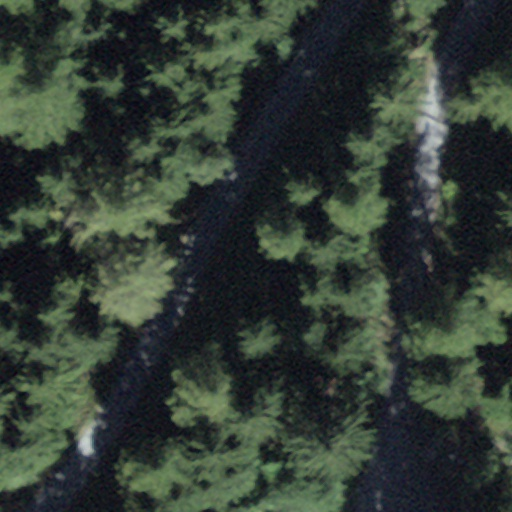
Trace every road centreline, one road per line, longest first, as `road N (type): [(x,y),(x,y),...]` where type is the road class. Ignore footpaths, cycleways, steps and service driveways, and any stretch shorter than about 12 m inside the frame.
road 1 (track): [(301,0),(207,105),(0,494)]
road 2 (track): [(348,511),(427,188),(511,10)]
